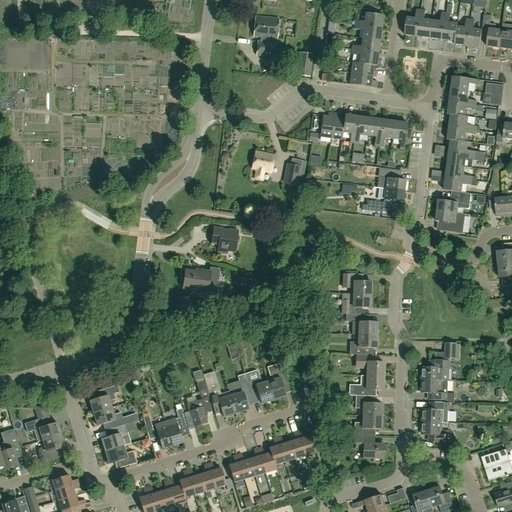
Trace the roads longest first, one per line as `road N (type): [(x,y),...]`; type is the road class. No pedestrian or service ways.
road 1 (residential): [(103,481),(218,447),(228,434),(311,407)]
road 2 (residential): [(406,260),(394,277),(393,322),(402,339),(403,465)]
road 3 (track): [(0,31),(206,36)]
road 4 (residential): [(196,111),(264,119),(305,89),(386,101)]
road 5 (unclassified): [(61,368),(123,336),(147,216)]
road 6 (residential): [(410,246),(430,106)]
road 7 (residential): [(430,106),(437,58),(511,67)]
road 8 (residential): [(410,246),(465,264),(489,234),(511,230)]
